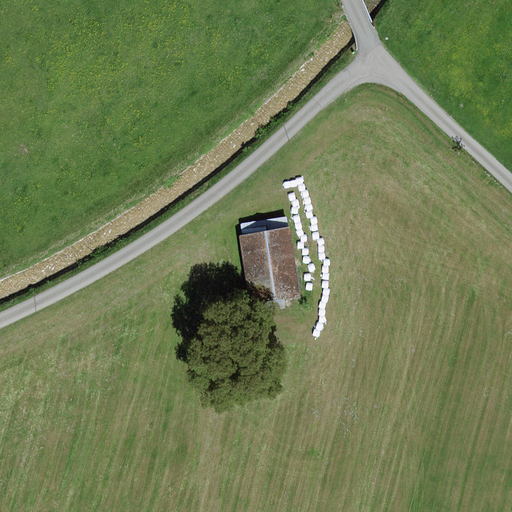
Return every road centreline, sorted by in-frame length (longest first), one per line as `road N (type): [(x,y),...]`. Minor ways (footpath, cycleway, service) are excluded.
road 1 (unclassified): [(377,52),(204,207),(0,321)]
road 2 (unclassified): [(511,179),(377,52)]
